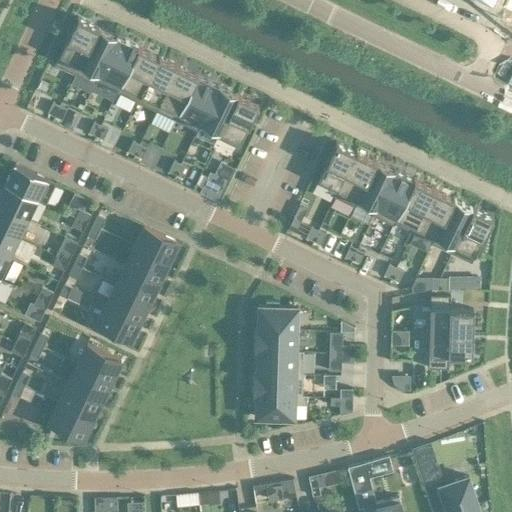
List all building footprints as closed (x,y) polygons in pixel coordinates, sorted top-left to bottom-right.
[(55,64),(75,74),(98,26),(78,16),(55,64)] [(95,83),(117,36),(98,27),(99,26),(98,26),(75,74),(95,83)] [(139,46),(117,36),(95,83),(96,83),(98,79),(118,89),(117,91),(139,46)] [(0,61),(1,62),(9,42),(0,38),(0,61)] [(137,101),(159,56),(139,46),(117,91),(137,101)] [(159,56),(137,101),(156,110),(178,65),(159,55),(159,56)] [(176,119),(198,74),(178,65),(156,110),(176,119)] [(176,119),(197,130),(219,85),(198,75),(199,74),(198,74),(176,119)] [(48,93),(53,84),(41,79),(37,88),(48,93)] [(218,137),(239,94),(219,85),(197,130),(198,130),(201,124),(219,132),(217,137),(218,137)] [(259,104),(239,94),(218,137),(238,147),(259,104)] [(48,112),(55,116),(60,105),(53,101),(48,112)] [(60,105),(55,116),(62,119),(67,108),(60,105)] [(89,132),(96,136),(101,125),(94,121),(89,132)] [(101,125),(96,136),(103,139),(109,128),(101,125)] [(128,151),(135,154),(140,143),(133,140),(128,151)] [(334,196),(335,196),(356,151),(336,141),(317,180),(337,189),(334,196)] [(140,143),(135,154),(142,158),(148,147),(140,143)] [(376,160),(357,150),(356,151),(335,196),(354,205),(376,160)] [(169,171),(176,174),(181,163),(174,160),(169,171)] [(377,160),(376,160),(354,205),(355,206),(356,203),(374,212),(373,214),(374,215),(395,170),(377,161),(377,160)] [(5,183),(38,198),(46,203),(56,182),(15,162),(5,183)] [(181,163),(176,174),(183,178),(189,167),(181,163)] [(393,224),(415,179),(414,178),(414,179),(395,170),(374,215),(393,224)] [(203,187),(208,176),(201,173),(196,184),(203,187)] [(395,222),(414,231),(434,188),(415,179),(393,224),(394,224),(395,222)] [(0,204),(28,218),(38,198),(5,183),(0,193),(0,204)] [(434,188),(414,231),(414,232),(416,227),(434,236),(431,242),(432,243),(454,197),(434,188)] [(454,197),(432,243),(451,252),(473,207),(454,198),(455,198),(454,197)] [(0,228),(19,237),(28,218),(0,204),(0,228)] [(494,217),(473,207),(451,252),(472,262),(475,255),(478,257),(487,240),(483,239),(494,217)] [(76,217),(87,222),(91,214),(80,208),(76,217)] [(98,214),(93,225),(100,228),(105,217),(98,214)] [(83,231),(87,222),(76,217),(72,225),(83,231)] [(300,221),(293,218),(288,229),(295,232),(300,221)] [(100,228),(93,225),(87,236),(95,239),(100,228)] [(144,225),(134,245),(168,261),(178,241),(144,225)] [(306,237),(313,240),(318,230),(311,226),(306,237)] [(19,237),(0,228),(0,252),(10,257),(19,237)] [(318,230),(313,240),(321,244),(326,233),(318,230)] [(168,261),(134,245),(125,264),(159,281),(168,261)] [(345,256),(352,259),(357,248),(350,245),(345,256)] [(57,256),(69,261),(73,253),(61,247),(57,256)] [(357,248),(352,259),(360,263),(365,252),(357,248)] [(0,276),(4,278),(14,259),(10,257),(0,252),(0,276)] [(79,253),(74,264),(81,267),(87,256),(79,253)] [(64,270),(69,261),(57,256),(53,264),(64,270)] [(384,274),(391,278),(396,267),(389,263),(384,274)] [(81,267),(74,264),(69,275),(76,278),(81,267)] [(116,284),(150,300),(159,281),(125,264),(116,284)] [(396,267),(391,278),(398,281),(404,270),(396,267)] [(449,275),(448,277),(448,288),(480,289),(480,275),(449,275)] [(440,289),(440,277),(432,277),(432,289),(440,289)] [(448,277),(440,277),(440,289),(448,289),(448,288),(448,277)] [(64,283),(59,294),(67,298),(72,286),(64,283)] [(116,284),(106,303),(140,320),(150,300),(116,284)] [(38,294),(50,300),(54,292),(42,286),(38,294)] [(46,309),(50,300),(38,294),(34,303),(46,309)] [(431,294),(430,331),(473,332),(474,308),(450,308),(451,295),(431,294)] [(259,327),(297,328),(297,307),(280,306),(280,302),(266,302),(266,306),(259,306),(259,327)] [(140,320),(106,303),(96,323),(131,340),(140,320)] [(355,331),(355,326),(341,319),(341,331),(355,331)] [(296,350),(297,328),(259,327),(256,327),(255,349),(296,350)] [(408,344),(409,330),(391,330),(391,344),(408,344)] [(473,332),(430,331),(429,367),(449,368),(449,355),(472,356),(473,332)] [(41,332),(36,343),(43,346),(49,335),(41,332)] [(15,342),(27,348),(31,339),(19,333),(15,342)] [(23,356),(27,348),(15,342),(11,350),(23,356)] [(43,346),(36,343),(31,354),(38,357),(43,346)] [(87,343),(77,363),(112,379),(121,359),(87,343)] [(341,352),(354,353),(354,344),(342,344),(341,352)] [(303,350),(296,350),(255,349),(255,351),(258,351),(257,371),(303,372),(303,350)] [(354,361),(354,353),(341,352),(341,361),(354,361)] [(112,379),(77,363),(68,382),(102,399),(112,379)] [(22,371),(17,382),(24,385),(30,374),(22,371)] [(302,394),(303,372),(257,371),(254,371),(254,393),(302,394)] [(0,373),(0,382),(8,386),(12,378),(1,372),(0,373)] [(392,376),(394,384),(402,389),(410,389),(410,376),(392,376)] [(0,392),(4,395),(8,386),(0,382),(0,392)] [(24,385),(17,382),(12,393),(19,396),(24,385)] [(68,382),(59,402),(93,418),(102,399),(68,382)] [(340,396),(353,396),(353,388),(340,387),(340,396)] [(307,395),(302,394),(254,393),(254,394),(257,394),(256,416),(294,417),(294,404),(307,405),(307,395)] [(353,405),(353,396),(340,396),(340,405),(353,405)] [(93,418),(59,402),(49,422),(83,438),(93,418)] [(312,495),(320,494),(316,473),(308,475),(312,495)] [(444,483),(439,485),(437,485),(425,489),(432,511),(480,511),(468,475),(444,483)] [(295,495),(292,478),(267,483),(270,500),(295,495)] [(195,511),(194,486),(171,487),(172,511),(195,511)] [(403,511),(399,495),(362,505),(363,511),(403,511)] [(98,497),(98,511),(122,510),(122,497),(98,497)]
